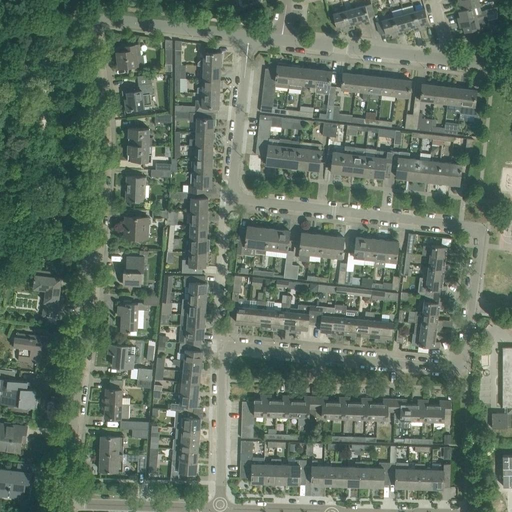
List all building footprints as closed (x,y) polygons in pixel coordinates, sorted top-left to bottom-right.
[(459,0),(460,5),(463,4),(465,9),(480,5),(478,0),(459,0)] [(354,8),(359,23),(364,22),(365,25),(371,24),(369,17),(375,16),(371,3),(354,8)] [(460,16),(457,17),(459,22),(487,14),(486,10),(481,12),(480,5),(465,9),(459,10),(460,16)] [(354,8),(344,11),(349,30),(354,28),(353,25),(359,23),(354,8)] [(414,11),(419,30),(425,29),(424,25),(429,24),(425,8),(414,11)] [(344,31),(349,30),(344,11),(333,14),(337,29),(343,28),(344,31)] [(414,32),(419,30),(414,11),(404,14),(408,30),(413,28),(414,32)] [(393,17),(398,36),(403,34),(403,31),(408,30),(404,14),(393,17)] [(487,14),(459,22),(460,27),(463,26),(467,38),(480,34),(478,28),(480,28),(485,26),(484,21),(488,20),(488,19),(487,14)] [(376,22),(377,24),(380,34),(385,32),(386,35),(392,34),(393,37),(398,36),(393,17),(376,22)] [(126,46),(129,46),(129,50),(117,52),(119,67),(145,64),(143,55),(141,55),(140,44),(126,46)] [(198,62),(198,66),(204,66),(220,66),(220,60),(222,60),(223,53),(221,53),(216,52),(217,48),(205,47),(205,52),(204,52),(204,53),(204,60),(200,60),(198,62)] [(285,66),(285,63),(278,62),(278,65),(278,64),(277,69),(277,76),(276,82),(275,87),(289,88),(291,66),(285,66)] [(204,66),(203,79),(220,80),(220,66),(204,66)] [(303,84),(305,68),(291,66),(289,88),(302,90),(303,84)] [(305,68),(303,84),(310,85),(309,91),(315,91),(318,70),(305,68)] [(331,71),(318,70),(315,91),(315,92),(322,93),(328,94),(329,94),(329,92),(330,81),(332,71),(331,71)] [(355,90),(357,74),(344,73),(344,72),(342,82),(342,89),(355,90)] [(122,91),(122,92),(123,100),(125,100),(127,110),(127,109),(140,108),(144,107),(144,104),(151,103),(150,94),(154,94),(151,74),(138,76),(139,91),(137,91),(128,92),(127,91),(127,92),(123,93),(122,91)] [(355,90),(363,91),(363,100),(368,101),(369,92),(371,76),(357,74),(355,90)] [(369,92),(382,94),(384,77),(371,76),(369,92)] [(384,77),(382,94),(395,95),(397,79),(384,77)] [(197,88),(197,92),(203,93),(219,93),(219,88),(222,88),(223,80),(220,80),(203,79),(203,87),(198,87),(197,88)] [(397,79),(395,95),(409,97),(410,90),(411,80),(410,80),(397,79)] [(434,102),(436,85),(423,84),(423,83),(421,95),(420,100),(434,102)] [(448,103),(449,87),(436,85),(434,102),(448,103)] [(461,105),(463,88),(449,87),(448,103),(461,105)] [(476,89),(476,90),(463,88),(461,105),(460,111),(460,113),(474,114),(474,121),(474,122),(479,122),(480,112),(482,92),(476,92),(477,89),(476,89)] [(195,106),(195,112),(198,112),(208,112),(208,106),(218,107),(219,107),(219,106),(219,93),(203,93),(202,100),(196,100),(195,106)] [(332,119),(333,105),(327,104),(326,114),(325,118),(332,119)] [(338,120),(340,105),(333,105),(332,119),(338,120)] [(172,112),(155,114),(155,122),(172,122),(172,112)] [(189,118),(189,122),(197,122),(196,132),(213,132),(213,126),(216,126),(216,119),(214,119),(214,113),(216,113),(208,112),(198,112),(195,112),(190,112),(189,118)] [(422,116),(423,113),(419,112),(419,115),(417,129),(419,129),(431,131),(431,126),(432,125),(431,125),(421,124),(422,118),(422,116)] [(419,115),(413,114),(411,129),(417,130),(419,115)] [(282,121),(283,117),(272,116),(271,120),(260,119),(259,124),(271,125),(281,127),(282,121)] [(329,136),(331,122),(324,122),(322,135),(329,136)] [(337,123),(331,122),(329,136),(336,137),(337,123)] [(458,134),(459,125),(445,124),(445,128),(444,128),(444,133),(458,134)] [(128,144),(152,145),(153,137),(149,137),(149,128),(129,127),(128,144)] [(368,127),(367,135),(372,135),(372,132),(378,133),(379,128),(368,127)] [(395,130),(394,144),(401,144),(402,131),(395,130)] [(190,139),(190,145),(196,145),(212,146),(213,140),(215,140),(216,133),(213,133),(213,132),(196,132),(196,139),(190,139)] [(443,140),(443,136),(433,135),(432,139),(433,139),(432,144),(431,153),(434,153),(438,150),(438,145),(439,140),(443,140)] [(465,152),(472,153),(474,139),(467,138),(465,152)] [(290,140),(284,139),(280,139),(280,141),(279,145),(277,165),(287,166),(290,146),(290,140)] [(287,166),(298,167),(300,147),(301,141),(290,140),(290,146),(287,166)] [(267,164),(277,165),(279,145),(268,143),(268,149),(267,156),(266,165),(267,165),(267,164)] [(152,145),(128,144),(128,150),(128,160),(128,161),(138,161),(151,162),(152,154),(148,154),(148,145),(152,145)] [(196,145),(195,159),(212,159),(212,146),(196,145)] [(342,173),(352,174),(355,154),(355,147),(345,146),(344,153),(342,173)] [(308,169),(311,148),(300,147),(298,167),(308,169)] [(321,150),(311,148),(308,169),(319,170),(320,160),(321,150)] [(392,158),(393,150),(387,149),(386,151),(376,150),(375,156),(373,176),(384,177),(385,171),(390,172),(392,158)] [(332,171),(342,173),(344,153),(333,151),(331,173),(332,171)] [(401,157),(402,152),(398,151),(398,157),(395,177),(396,177),(407,178),(409,158),(401,157)] [(355,154),(352,174),(363,175),(365,155),(355,154)] [(365,155),(363,175),(373,176),(375,156),(365,155)] [(417,179),(420,160),(409,158),(407,178),(417,179)] [(195,159),(195,172),(212,173),(212,159),(195,159)] [(417,179),(428,181),(430,161),(420,160),(417,179)] [(430,161),(428,181),(438,182),(440,162),(430,161)] [(440,162),(438,182),(449,183),(451,163),(440,162)] [(459,184),(460,178),(462,164),(451,163),(449,183),(459,184)] [(189,185),(189,192),(191,192),(205,192),(205,186),(214,187),(214,181),(211,181),(212,173),(195,172),(191,172),(191,185),(189,185)] [(126,200),(136,201),(136,200),(144,200),(145,177),(137,177),(127,176),(127,177),(129,177),(128,191),(126,191),(126,200)] [(191,198),(191,212),(207,212),(208,199),(208,198),(198,198),(196,198),(191,198)] [(168,217),(168,211),(168,210),(153,209),(152,217),(167,217),(168,217)] [(167,224),(170,225),(170,224),(175,224),(175,225),(177,225),(178,211),(168,211),(168,217),(167,217),(167,224)] [(191,212),(190,225),(207,226),(207,212),(191,212)] [(148,217),(139,217),(129,217),(128,228),(125,228),(125,238),(148,238),(148,217)] [(190,225),(190,238),(206,239),(207,226),(190,225)] [(256,247),(258,227),(247,226),(246,241),(239,240),(241,229),(240,229),(237,254),(245,255),(255,256),(255,253),(256,247)] [(258,227),(256,247),(261,248),(261,254),(266,254),(266,248),(269,228),(258,227)] [(277,249),(279,230),(269,228),(266,248),(277,249)] [(288,251),(289,241),(290,231),(279,230),(277,249),(288,251)] [(299,252),(310,254),(313,234),(302,232),(299,252)] [(310,254),(321,255),(323,235),(313,234),(310,254)] [(323,235),(321,255),(331,256),(333,236),(323,235)] [(342,257),(343,247),(344,237),(333,236),(331,256),(342,257)] [(347,263),(347,270),(353,271),(354,264),(364,265),(365,258),(367,238),(356,237),(355,247),(354,253),(348,252),(347,263)] [(190,238),(189,252),(206,252),(206,248),(210,248),(210,239),(206,239),(190,238)] [(365,258),(375,259),(378,239),(367,238),(365,258)] [(378,239),(375,259),(386,261),(388,240),(378,239)] [(398,252),(399,242),(388,240),(386,261),(396,262),(398,252)] [(430,256),(446,258),(447,252),(451,253),(452,247),(431,245),(431,247),(423,246),(422,255),(430,256)] [(182,260),(182,273),(192,273),(202,273),(202,266),(206,266),(206,265),(205,265),(206,252),(189,252),(189,260),(182,260)] [(145,257),(137,257),(127,256),(126,270),(124,270),(123,284),(141,285),(141,271),(144,271),(145,257)] [(445,263),(446,258),(430,256),(429,267),(449,269),(450,264),(445,263)] [(347,270),(347,263),(340,262),(340,270),(339,270),(338,283),(344,284),(346,270),(347,270)] [(290,278),(292,265),(285,264),(284,277),(290,278)] [(292,265),(290,278),(297,279),(299,266),(292,265)] [(427,278),(443,280),(444,274),(449,275),(449,269),(429,267),(427,278)] [(51,272),(41,271),(36,270),(34,288),(46,289),(43,316),(61,318),(63,296),(59,295),(61,278),(50,277),(51,272)] [(353,271),(346,270),(344,284),(351,285),(353,271)] [(205,276),(195,275),(190,275),(190,276),(184,276),(184,281),(184,286),(189,286),(189,292),(207,294),(207,283),(205,282),(205,276)] [(233,291),(240,292),(242,276),(235,275),(233,291)] [(393,276),(391,289),(398,290),(400,276),(393,276)] [(263,278),(253,277),(252,285),(262,286),(263,278)] [(362,278),(361,285),(361,286),(372,288),(372,287),(372,283),(373,279),(362,278)] [(443,285),(443,280),(427,278),(425,295),(446,297),(447,286),(443,285)] [(307,292),(308,283),(301,282),(300,291),(307,292)] [(310,283),(309,291),(317,292),(318,284),(310,283)] [(336,293),(348,294),(348,287),(336,286),(336,293)] [(348,287),(348,294),(360,295),(361,289),(348,287)] [(372,297),(372,290),(361,289),(360,295),(364,296),(372,297)] [(372,290),(372,297),(372,298),(384,300),(384,292),(373,291),(373,290),(372,290)] [(182,298),(182,303),(188,304),(206,305),(207,294),(189,292),(189,298),(182,298)] [(250,308),(248,327),(253,328),(253,324),(260,325),(263,300),(263,293),(258,292),(258,299),(257,308),(250,308)] [(398,293),(384,292),(384,300),(397,301),(398,293)] [(144,295),(144,302),(144,304),(138,303),(126,303),(126,305),(118,305),(118,315),(124,315),(124,320),(122,320),(121,331),(128,331),(128,335),(136,335),(136,330),(137,330),(138,310),(149,310),(149,304),(159,304),(160,296),(144,295)] [(423,312),(439,314),(440,309),(444,309),(446,297),(425,295),(424,301),(423,312)] [(290,332),(295,332),(298,308),(291,307),(292,296),(287,296),(286,302),(284,327),(291,328),(290,332)] [(243,307),(243,302),(244,299),(238,298),(236,322),(243,323),(243,327),(248,327),(250,308),(243,307)] [(266,310),(267,300),(263,300),(260,325),(267,325),(266,329),(272,330),(273,310),(266,310)] [(274,305),(272,330),(277,330),(277,326),(284,327),(286,302),(282,302),(281,303),(274,302),(274,305)] [(206,305),(188,304),(182,303),(181,314),(188,315),(205,316),(206,305)] [(308,329),(309,324),(315,324),(316,306),(306,304),(306,305),(298,304),(298,308),(295,332),(300,333),(301,329),(308,329)] [(327,307),(322,306),(316,306),(315,324),(320,325),(320,331),(327,331),(327,335),(332,336),(334,316),(335,307),(327,307)] [(337,332),(344,333),(346,309),(342,308),(341,317),(334,316),(332,336),(337,336),(337,332)] [(357,319),(355,338),(360,339),(361,335),(368,336),(370,311),(366,311),(365,315),(365,319),(357,319)] [(370,311),(368,336),(375,336),(374,340),(379,341),(381,321),(374,320),(375,312),(370,311)] [(416,322),(442,325),(443,320),(438,319),(439,314),(423,312),(416,311),(415,322),(416,322)] [(392,338),(393,328),(394,314),(389,313),(388,322),(381,321),(379,341),(384,341),(385,337),(392,338)] [(346,316),(344,333),(351,334),(350,338),(355,338),(357,319),(358,314),(355,314),(354,317),(346,316)] [(205,316),(188,315),(187,325),(204,327),(205,316)] [(416,322),(415,328),(421,328),(420,334),(436,336),(437,330),(441,331),(442,325),(416,322)] [(204,338),(204,327),(187,325),(180,325),(180,333),(187,333),(186,342),(201,343),(201,338),(204,338)] [(48,337),(38,335),(17,333),(17,337),(15,336),(14,347),(20,347),(30,349),(30,356),(19,355),(18,361),(29,362),(36,363),(40,363),(41,349),(39,349),(40,345),(47,346),(48,337)] [(413,333),(411,344),(419,345),(429,346),(439,348),(440,342),(435,341),(436,336),(420,334),(414,333),(413,333)] [(167,342),(167,341),(159,340),(158,350),(165,351),(165,341),(167,342)] [(201,343),(186,342),(180,342),(179,352),(184,353),(184,360),(202,362),(203,351),(201,351),(201,343)] [(133,368),(134,355),(135,347),(109,344),(108,353),(113,354),(114,354),(113,366),(133,368)] [(511,346),(502,347),(503,347),(503,406),(502,406),(502,407),(505,407),(505,413),(492,413),(492,428),(507,428),(507,427),(511,427),(511,346)] [(202,362),(177,359),(173,359),(173,364),(177,364),(181,367),(184,367),(183,371),(201,373),(201,369),(202,369),(203,368),(204,362),(202,362)] [(139,367),(138,379),(152,380),(153,369),(139,367)] [(199,384),(201,373),(183,371),(182,382),(199,384)] [(14,380),(12,379),(1,378),(0,389),(0,403),(15,405),(15,407),(28,409),(28,407),(34,407),(33,407),(35,398),(35,394),(36,390),(36,389),(27,388),(27,381),(17,380),(14,380)] [(137,386),(151,388),(152,380),(138,379),(137,386)] [(198,394),(199,384),(182,382),(181,393),(198,394)] [(130,397),(122,397),(122,389),(106,388),(105,399),(103,399),(103,403),(129,404),(130,397)] [(198,399),(198,394),(181,393),(180,403),(171,402),(170,409),(171,409),(176,409),(194,411),(195,406),(199,406),(200,399),(198,399)] [(254,415),(265,415),(266,395),(260,395),(260,399),(254,399),(254,401),(254,407),(254,413),(254,415)] [(265,415),(276,416),(277,400),(271,399),(271,395),(266,395),(265,415)] [(287,416),(288,395),(282,395),(282,400),(277,400),(276,416),(287,416)] [(298,416),(299,400),(293,400),(293,396),(288,395),(287,416),(298,416)] [(304,401),(299,400),(298,416),(298,425),(316,425),(316,423),(316,409),(315,408),(315,396),(304,396),(304,401)] [(315,408),(316,409),(321,409),(321,417),(333,418),(333,401),(328,401),(328,397),(315,396),(315,408)] [(333,401),(333,418),(344,418),(344,397),(339,397),(339,402),(333,401)] [(344,397),(344,418),(355,418),(355,402),(350,402),(350,397),(344,397)] [(366,418),(366,398),(361,398),(361,402),(355,402),(355,418),(366,418)] [(377,419),(377,403),(372,403),(372,398),(366,398),(366,418),(377,419)] [(394,411),(394,399),(383,398),(383,403),(377,403),(377,419),(388,419),(388,411),(394,411)] [(411,428),(411,424),(412,404),(406,404),(407,399),(394,399),(394,411),(393,423),(400,423),(399,427),(411,428)] [(422,420),(423,400),(417,400),(417,404),(412,404),(411,420),(422,420)] [(423,400),(422,420),(433,421),(434,405),(428,404),(428,400),(423,400)] [(433,421),(433,427),(444,427),(445,421),(445,413),(451,413),(451,412),(451,401),(439,400),(439,405),(434,405),(433,421)] [(105,417),(121,418),(129,418),(129,404),(103,403),(103,406),(105,406),(105,417)] [(174,427),(200,429),(201,418),(194,417),(194,411),(176,409),(174,427)] [(120,428),(132,429),(148,429),(149,421),(120,420),(120,428)] [(27,427),(17,425),(0,423),(0,448),(20,451),(22,435),(26,436),(27,427)] [(175,438),(199,440),(200,429),(174,427),(176,428),(175,438)] [(148,438),(148,429),(132,429),(132,437),(148,438)] [(124,436),(111,436),(101,436),(101,453),(119,453),(119,445),(123,445),(124,436)] [(173,449),(198,451),(199,440),(175,438),(173,438),(172,449),(173,449)] [(172,460),(197,462),(198,451),(173,449),(172,460)] [(122,471),(123,461),(123,454),(119,453),(101,453),(100,470),(122,471)] [(137,471),(146,471),(147,454),(138,453),(137,471)] [(503,485),(511,485),(511,454),(503,454),(503,485)] [(149,458),(148,472),(156,472),(157,459),(149,458)] [(251,482),(264,483),(264,463),(257,463),(257,458),(252,458),(252,459),(252,465),(252,472),(252,478),(251,482)] [(264,463),(264,483),(276,483),(276,458),(271,458),(271,464),(264,463)] [(276,458),(276,483),(287,483),(288,464),(281,464),(281,459),(276,458)] [(306,474),(306,464),(307,459),(295,459),(295,464),(288,464),(287,483),(300,484),(300,474),(306,474)] [(179,467),(179,472),(178,480),(191,481),(192,473),(196,473),(197,462),(172,460),(172,464),(174,467),(179,467)] [(312,460),(312,474),(311,484),(324,485),(324,466),(317,465),(317,460),(312,460)] [(331,466),(324,466),(324,485),(336,485),(336,461),(332,460),(331,466)] [(336,485),(347,485),(348,466),(341,466),(341,461),(336,461),(336,485)] [(347,485),(359,486),(360,461),(355,461),(355,467),(348,466),(347,485)] [(371,486),(372,467),(365,467),(365,461),(360,461),(359,486),(371,486)] [(372,467),(371,486),(383,487),(383,482),(389,482),(390,462),(384,462),(379,462),(379,467),(372,467)] [(390,462),(389,482),(396,483),(395,487),(408,487),(408,469),(408,462),(396,462),(396,463),(390,462)] [(408,469),(408,487),(419,488),(420,463),(415,463),(415,469),(408,469)] [(420,463),(419,488),(431,488),(432,469),(425,469),(425,464),(420,463)] [(432,469),(431,488),(443,489),(443,486),(449,487),(450,464),(444,463),(444,464),(439,464),(439,470),(432,469)] [(0,494),(23,498),(24,486),(22,485),(22,482),(30,483),(31,472),(0,468),(0,494)]
